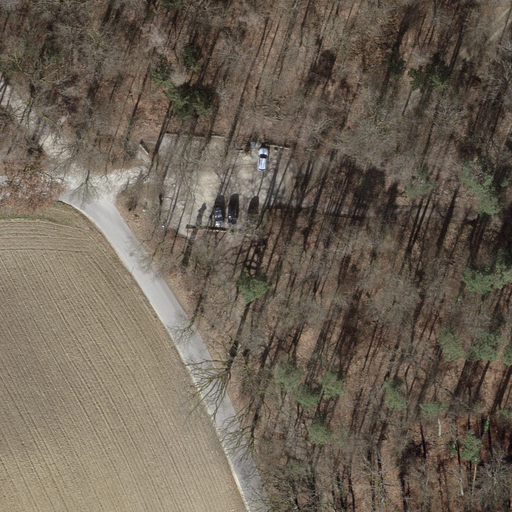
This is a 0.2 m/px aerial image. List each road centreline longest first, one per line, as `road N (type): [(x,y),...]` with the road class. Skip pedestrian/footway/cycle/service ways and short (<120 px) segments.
road 1 (unclassified): [(0,185),(77,184),(93,196),(188,333),(264,511)]
road 2 (track): [(93,196),(140,173),(511,222)]
road 3 (track): [(511,19),(274,195)]
road 4 (track): [(77,184),(51,140),(0,89)]
